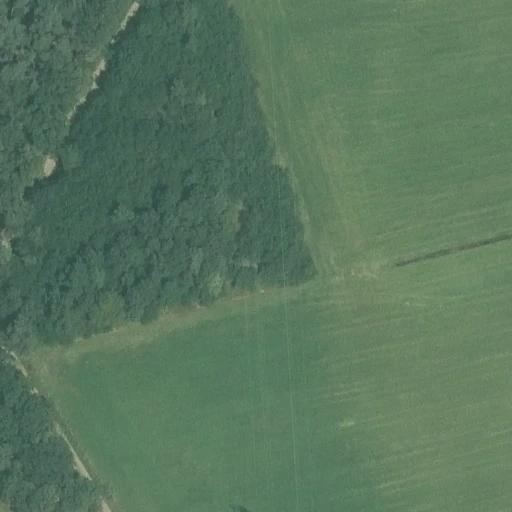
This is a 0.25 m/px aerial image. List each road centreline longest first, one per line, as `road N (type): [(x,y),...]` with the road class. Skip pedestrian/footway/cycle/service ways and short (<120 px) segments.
road 1 (track): [(0,253),(145,0)]
road 2 (track): [(0,345),(99,511)]
